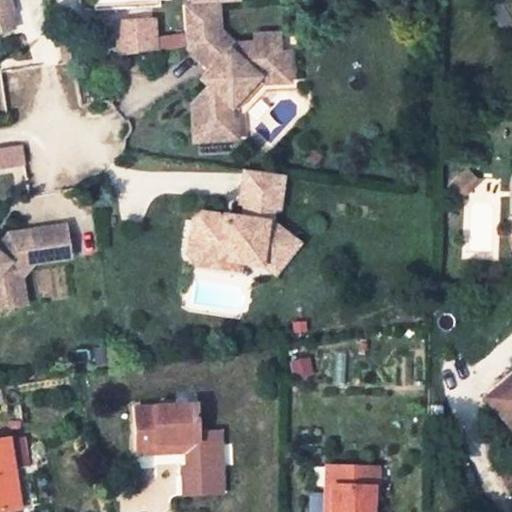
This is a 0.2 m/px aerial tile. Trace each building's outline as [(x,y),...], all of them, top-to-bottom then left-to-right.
[(0,0),(0,21),(9,19),(12,18),(7,0),(0,0)] [(182,7),(183,49),(205,73),(204,73),(204,93),(184,111),(185,143),(228,141),(227,122),(223,123),(222,110),(254,82),(269,81),(269,61),(275,61),(275,58),(274,38),(250,39),(251,47),(231,48),(218,34),(217,5),(182,7)] [(0,21),(0,37),(13,33),(9,19),(0,21)] [(147,21),(111,26),(115,58),(151,53),(147,21)] [(222,110),(230,112),(257,88),(285,87),(284,57),(275,58),(275,61),(269,61),(269,81),(254,82),(222,110)] [(194,83),(204,93),(204,73),(194,83)] [(23,145),(0,147),(0,170),(26,168),(23,145)] [(193,220),(190,242),(196,250),(217,254),(216,261),(238,264),(260,268),(261,263),(265,264),(276,273),(298,247),(271,225),(274,211),(279,212),(284,177),(245,171),(240,206),(245,207),(243,220),(238,220),(237,225),(223,222),(219,217),(201,214),(193,220)] [(467,172),(451,187),(459,196),(475,182),(467,172)] [(0,296),(2,298),(4,312),(31,308),(27,281),(38,265),(69,261),(64,229),(9,238),(0,250),(0,296)] [(194,265),(237,272),(238,264),(216,261),(217,254),(196,250),(190,242),(188,256),(194,265)] [(261,263),(260,268),(272,278),(276,273),(265,264),(261,263)] [(511,377),(487,399),(511,429),(511,377)] [(195,406),(134,409),(136,455),(155,454),(155,445),(186,443),(197,443),(196,434),(195,406)] [(188,468),(182,469),(184,496),(222,494),(219,432),(196,434),(197,443),(199,468),(188,468)] [(0,440),(0,511),(18,509),(8,439),(0,440)] [(186,443),(155,445),(155,454),(187,452),(186,443)] [(197,443),(186,443),(187,452),(188,468),(199,468),(197,443)] [(325,467),(324,486),(331,486),(329,511),(370,511),(371,503),(371,486),(377,486),(377,469),(325,467)]
